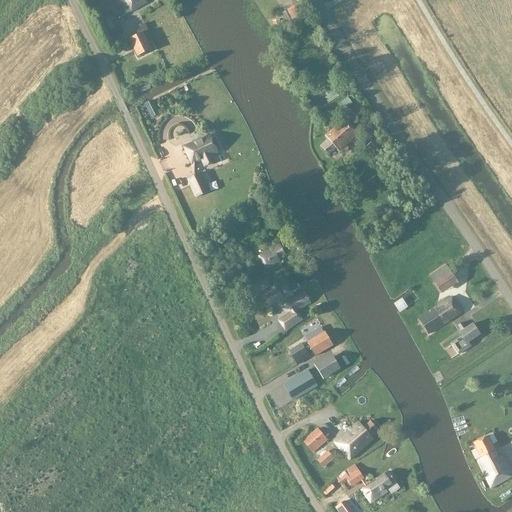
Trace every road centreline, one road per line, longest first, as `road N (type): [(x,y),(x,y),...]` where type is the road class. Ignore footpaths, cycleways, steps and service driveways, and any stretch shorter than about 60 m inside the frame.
road 1 (unclassified): [(319,511),(256,399),(70,0)]
road 2 (tertiary): [(511,303),(317,0)]
